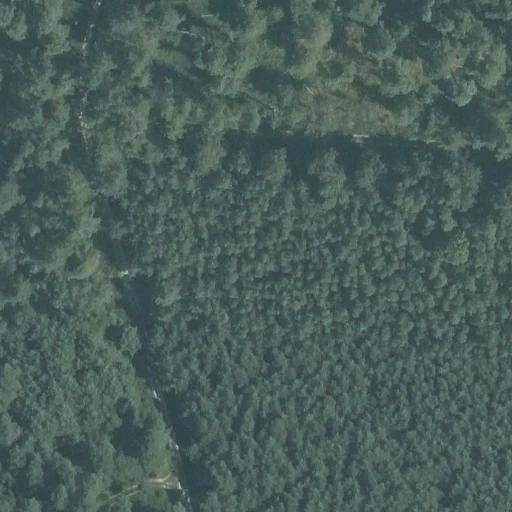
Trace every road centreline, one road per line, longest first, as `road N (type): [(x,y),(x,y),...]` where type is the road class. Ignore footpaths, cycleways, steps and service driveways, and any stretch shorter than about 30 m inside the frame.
road 1 (track): [(511,158),(222,135),(82,89)]
road 2 (track): [(82,89),(101,193),(187,511)]
